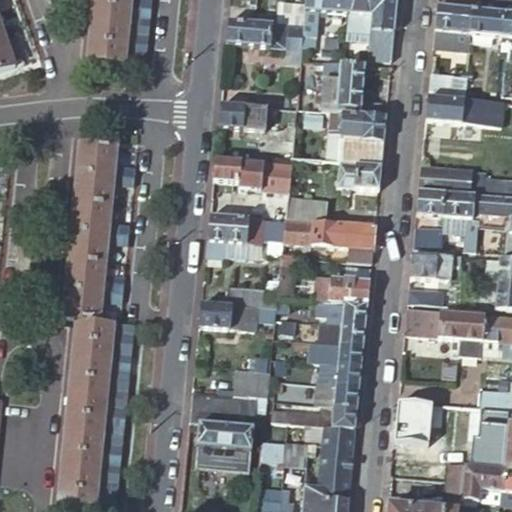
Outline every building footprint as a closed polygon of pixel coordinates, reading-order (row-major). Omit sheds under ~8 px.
[(150,0),(92,0),(92,7),(149,13),(150,0)] [(326,0),(304,0),(304,6),(303,12),(303,15),(317,16),(325,17),(326,0)] [(326,0),(325,17),(348,19),(350,0),(326,0)] [(371,0),(350,0),(348,19),(370,20),(371,0)] [(390,65),(396,0),(371,0),(370,20),(368,37),(367,44),(366,59),(366,62),(390,65)] [(511,3),(480,1),(479,15),(502,18),(511,18),(511,3)] [(303,12),(304,6),(291,4),(289,18),(303,19),(303,15),(303,12)] [(149,13),(92,7),(90,25),(127,29),(147,31),(149,13)] [(473,15),(436,10),(433,36),(469,40),(473,15)] [(301,40),(314,41),(315,41),(317,20),(317,16),(303,15),(303,19),(302,30),(301,39),(301,40)] [(502,18),(479,15),(473,15),(469,40),(499,43),(502,18)] [(288,29),(302,30),(303,19),(289,18),(288,29)] [(511,44),(511,18),(502,18),(499,43),(511,45),(511,44)] [(370,20),(348,19),(347,35),(359,36),(368,37),(370,20)] [(288,29),(228,23),(225,47),(284,53),(299,54),(299,52),(300,49),(301,40),(301,39),(302,30),(288,29)] [(127,29),(90,25),(88,44),(125,47),(146,49),(147,31),(127,29)] [(0,73),(14,68),(2,35),(0,35),(0,73)] [(469,40),(433,36),(432,54),(467,57),(469,40)] [(314,41),(301,40),(300,49),(299,52),(313,54),(314,41)] [(510,62),(511,45),(499,43),(498,61),(510,62)] [(125,47),(88,44),(86,62),(144,68),(146,49),(125,47)] [(299,54),(284,53),(283,68),(298,69),(299,54)] [(334,117),(339,66),(324,65),(319,115),(331,116),(334,117)] [(345,118),(385,122),(386,109),(366,107),(360,108),(364,68),(339,66),(334,117),(345,118)] [(428,83),(427,94),(463,97),(464,86),(465,81),(459,81),(458,86),(428,83)] [(483,105),(427,101),(424,126),(488,131),(488,126),(481,125),(483,105)] [(262,136),(264,112),(219,108),(217,133),(262,136)] [(319,115),(294,113),(294,114),(289,164),(289,165),(337,170),(380,174),(385,122),(345,118),(344,139),(355,140),(355,145),(335,143),(336,136),(321,134),(322,121),(331,122),(331,116),(319,115)] [(75,176),(112,180),(113,172),(115,150),(78,146),(75,176)] [(286,197),(289,170),(272,169),(252,167),(214,163),(212,185),(237,188),(237,192),(275,196),(286,197)] [(377,195),(380,174),(337,170),(336,178),(326,178),(325,189),(335,190),(335,191),(377,195)] [(468,175),(420,171),(417,196),(443,198),(465,200),(468,175)] [(122,173),(113,172),(112,180),(121,180),(122,173)] [(511,204),(511,183),(511,184),(510,192),(482,189),(483,177),(468,175),(465,200),(476,201),(510,204),(511,204)] [(72,205),(109,209),(111,190),(112,180),(75,176),(72,205)] [(112,180),(111,190),(120,191),(121,180),(112,180)] [(286,202),(286,197),(275,196),(272,226),(283,227),(284,224),(286,202)] [(443,198),(417,196),(415,220),(441,222),(443,198)] [(476,201),(465,200),(443,198),(441,222),(440,230),(462,232),(460,255),(475,255),(478,226),(473,226),(476,201)] [(509,217),(510,204),(476,201),(473,226),(478,226),(487,226),(488,215),(509,217)] [(311,226),(324,227),(326,206),(326,205),(286,202),(284,224),(311,226)] [(69,234),(107,237),(107,229),(109,209),(72,205),(69,234)] [(265,225),(208,220),(205,245),(262,251),(263,245),(265,225)] [(311,226),(284,224),(283,227),(282,246),(310,248),(311,226)] [(263,245),(282,246),(283,227),(272,226),(265,225),(263,245)] [(372,253),(374,231),(324,227),(311,226),(310,248),(372,253)] [(116,230),(107,229),(107,237),(115,238),(116,230)] [(66,263),(104,267),(106,247),(107,237),(69,234),(66,263)] [(413,234),(411,253),(433,254),(434,247),(438,248),(439,242),(434,242),(435,235),(413,234)] [(107,237),(106,247),(115,248),(115,238),(107,237)] [(262,251),(205,245),(204,260),(261,266),(262,251)] [(460,261),(410,260),(408,285),(446,287),(447,274),(458,275),(460,261)] [(66,263),(63,292),(101,296),(102,287),(104,267),(66,263)] [(511,263),(509,263),(500,263),(498,263),(496,287),(511,288),(511,263)] [(343,304),(366,306),(368,286),(315,280),(313,305),(315,305),(342,306),(343,304)] [(111,288),(102,287),(101,296),(110,297),(111,288)] [(60,322),(73,323),(98,326),(100,305),(101,296),(63,292),(60,322)] [(275,314),(276,303),(277,296),(225,292),(223,309),(246,311),(265,313),(275,314)] [(101,296),(100,305),(109,306),(110,297),(101,296)] [(427,296),(426,308),(457,310),(458,298),(427,296)] [(292,314),(293,304),(276,303),(275,314),(275,316),(286,317),(287,313),(292,314)] [(341,329),(364,330),(366,306),(343,304),(342,306),(315,305),(315,310),(329,312),(328,326),(327,328),(341,329)] [(481,320),(506,322),(507,316),(508,306),(508,305),(483,304),(481,320)] [(223,309),(199,307),(196,330),(252,335),(254,324),(263,325),(265,313),(246,311),(223,309)] [(481,320),(405,314),(403,339),(458,343),(480,345),(480,343),(497,345),(501,345),(511,345),(511,322),(506,322),(481,320)] [(98,326),(73,323),(72,342),(129,348),(131,329),(98,326)] [(294,325),(281,324),(280,337),(292,339),(294,325)] [(362,351),(364,330),(341,329),(339,349),(362,351)] [(129,348),(72,342),(70,359),(107,363),(128,365),(129,348)] [(480,360),(480,345),(458,343),(457,359),(480,360)] [(511,345),(501,345),(500,352),(496,352),(496,361),(511,362),(511,345)] [(360,371),(362,351),(339,349),(337,369),(360,371)] [(283,374),(283,366),(285,351),(279,350),(276,374),(283,374)] [(107,363),(70,359),(68,379),(105,383),(126,385),(128,365),(107,363)] [(360,371),(337,369),(319,368),(317,388),(325,388),(358,391),(360,371)] [(236,400),(266,403),(268,380),(235,377),(233,400),(236,400)] [(105,383),(68,379),(66,398),(124,404),(126,385),(105,383)] [(356,412),(358,391),(325,388),(325,392),(334,393),(333,399),(315,398),(314,409),(332,410),(356,412)] [(478,409),(508,412),(508,409),(509,396),(479,392),(478,409)] [(234,415),(236,400),(233,400),(190,396),(188,410),(234,415)] [(124,404),(66,398),(64,416),(122,421),(124,404)] [(426,408),(396,407),(394,424),(425,425),(426,408)] [(234,415),(188,410),(187,426),(198,427),(195,453),(250,458),(253,433),(233,431),(234,415)] [(354,433),(356,412),(332,410),(331,421),(291,418),(290,429),(324,432),(324,431),(338,432),(354,433)] [(122,421),(64,416),(62,435),(120,441),(122,421)] [(324,431),(324,432),(323,441),(337,442),(338,432),(324,431)] [(300,511),(345,511),(354,433),(338,432),(337,442),(323,441),(321,451),(317,491),(311,491),(312,476),(306,476),(304,490),(302,490),(300,511)] [(118,459),(120,441),(62,435),(60,453),(118,459)] [(282,474),(284,448),(277,448),(261,446),(259,465),(275,466),(275,473),(282,474)] [(306,450),(284,448),(282,474),(288,475),(289,468),(305,469),(306,450)] [(511,449),(504,449),(502,471),(511,472),(511,449)] [(118,459),(60,453),(59,472),(116,477),(118,459)] [(249,478),(250,458),(195,453),(194,472),(249,478)] [(459,492),(461,468),(445,467),(443,490),(459,492)] [(502,471),(461,468),(459,492),(499,495),(502,471)] [(511,472),(502,471),(499,495),(511,496),(511,472)] [(116,477),(59,472),(57,490),(115,496),(116,477)] [(112,511),(115,496),(57,490),(55,509),(83,511),(112,511)] [(456,511),(459,492),(443,490),(440,511),(456,511)] [(511,496),(499,495),(498,510),(511,511),(511,496)]
